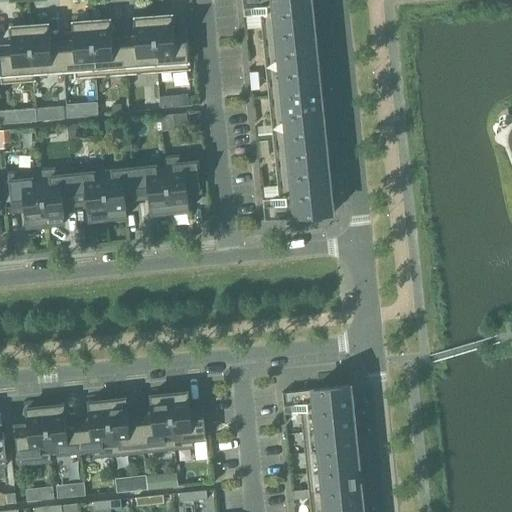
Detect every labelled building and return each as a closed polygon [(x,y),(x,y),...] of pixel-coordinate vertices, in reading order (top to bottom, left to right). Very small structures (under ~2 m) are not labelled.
[(242,0),(244,17),(260,16),(279,197),(262,199),(265,221),(332,214),(310,0),(242,0)] [(174,34),(172,15),(153,17),(157,72),(189,69),(187,33),(174,34)] [(124,38),(126,74),(157,72),(153,17),(134,18),(136,37),(124,38)] [(96,76),(126,74),(124,38),(112,39),(110,20),(91,21),(96,76)] [(96,76),(91,21),(73,23),(74,41),(62,42),(64,71),(76,71),(76,77),(96,76)] [(49,24),(30,26),(33,74),(34,74),(64,71),(62,42),(50,43),(49,24)] [(33,74),(30,26),(11,27),(12,46),(0,46),(0,61),(2,83),(35,80),(34,74),(33,74)] [(160,98),(161,108),(175,107),(174,97),(160,98)] [(112,105),(113,113),(123,112),(122,104),(112,105)] [(37,121),(53,119),(52,107),(36,109),(37,121)] [(0,111),(0,117),(1,124),(12,123),(11,111),(0,111)] [(172,114),(160,115),(162,131),(174,130),(172,114)] [(78,135),(77,123),(68,124),(69,136),(78,135)] [(9,142),(8,130),(0,131),(0,137),(1,143),(9,142)] [(131,137),(124,138),(125,149),(132,148),(131,137)] [(183,156),(164,158),(170,212),(189,210),(187,192),(200,190),(197,161),(184,163),(183,156)] [(146,167),(134,168),(137,197),(149,196),(151,214),(170,212),(164,158),(145,160),(146,167)] [(73,174),(76,203),(87,202),(89,221),(109,219),(104,171),(103,164),(83,166),(84,173),(73,174)] [(72,167),(40,170),(46,225),(65,223),(63,204),(76,203),(73,174),(72,167)] [(134,168),(104,171),(109,219),(127,217),(125,198),(137,197),(134,168)] [(27,227),(46,225),(40,170),(8,174),(12,209),(25,208),(27,227)] [(284,414),(301,413),(310,511),(362,511),(349,385),(282,392),(284,414)] [(188,392),(169,394),(175,448),(194,446),(193,440),(206,438),(203,409),(190,411),(188,392)] [(144,452),(175,448),(169,394),(150,396),(152,414),(140,416),(144,452)] [(113,455),(144,452),(140,416),(128,417),(126,398),(107,400),(113,455)] [(94,457),(113,455),(107,400),(88,402),(90,421),(78,422),(81,451),(93,450),(94,457)] [(51,454),(81,451),(78,422),(66,423),(64,404),(45,406),(50,454),(51,454)] [(50,454),(45,406),(26,408),(28,427),(15,428),(19,464),(51,461),(51,454),(50,454)] [(147,476),(148,488),(162,487),(161,475),(147,476)] [(89,494),(87,481),(74,483),(75,495),(89,494)] [(193,491),(194,500),(207,499),(206,490),(193,491)] [(302,498),(301,490),(293,491),(294,499),(302,498)] [(180,501),(194,500),(193,491),(179,493),(180,501)] [(5,504),(16,502),(15,493),(4,494),(5,504)] [(150,496),(151,504),(164,503),(163,495),(163,494),(150,496)] [(137,506),(151,504),(150,496),(136,497),(137,506)] [(108,509),(121,507),(121,499),(107,500),(108,509)] [(94,510),(108,509),(107,500),(93,502),(94,510)]
